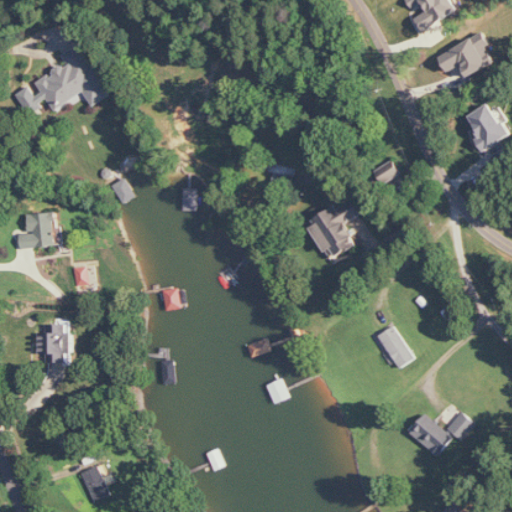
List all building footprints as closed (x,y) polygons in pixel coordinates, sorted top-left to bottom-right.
[(426,31),(462,12),(455,0),(410,0),(415,8),(422,4),(428,13),(419,18),(426,31)] [(494,65),(486,52),(495,46),(486,32),(442,58),(451,73),(465,64),(473,77),(494,65)] [(115,95),(82,44),(65,55),(70,63),(55,72),(39,83),(45,92),(38,96),(32,86),(20,94),(32,114),(52,101),(58,111),(87,92),(96,107),(115,95)] [(469,117),(486,151),(511,137),(511,135),(495,103),(469,117)] [(329,252),(335,249),(339,256),(360,245),(349,223),(364,215),(356,201),(340,209),(339,207),(312,221),(329,252)] [(59,213),(32,214),(32,233),(23,233),(24,248),(60,247),(59,213)] [(110,264),(113,282),(125,280),(123,262),(110,264)] [(51,363),(76,363),(74,319),(59,319),(59,324),(50,324),(51,333),(43,333),(43,354),(50,354),(51,363)] [(404,368),(419,358),(397,326),(382,336),(404,368)] [(480,424),(465,412),(451,430),(466,441),(480,424)] [(442,456),(457,437),(428,414),(413,432),(442,456)] [(86,472),(98,504),(115,498),(103,466),(86,472)]
